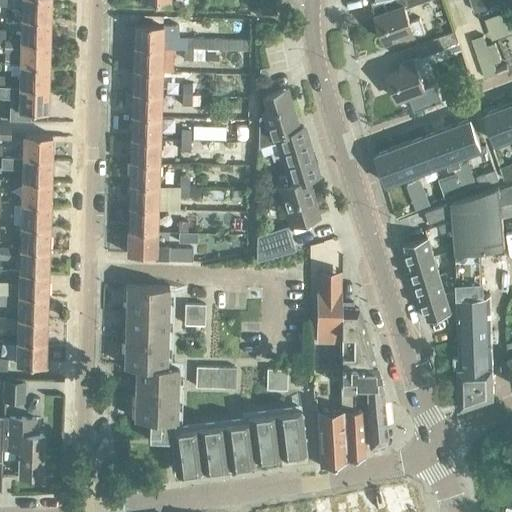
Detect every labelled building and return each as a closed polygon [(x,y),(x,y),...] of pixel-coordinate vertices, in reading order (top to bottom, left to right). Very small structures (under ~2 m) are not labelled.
[(50,19),(50,0),(22,0),(22,18),(50,19)] [(470,0),(475,12),(506,0),(470,0)] [(403,41),(416,36),(404,4),(376,15),(386,42),(401,36),(403,41)] [(133,47),(162,48),(163,17),(144,17),(144,24),(134,23),(133,47)] [(49,42),(50,19),(22,18),(21,42),(49,42)] [(419,57),(458,42),(454,30),(414,44),(419,57)] [(487,46),(483,36),(473,40),(487,77),(498,73),(499,76),(509,72),(506,65),(496,68),(494,63),(501,61),(494,44),(487,46)] [(185,49),(193,49),(249,51),(250,40),(185,38),(185,49)] [(49,42),(21,42),(5,41),(5,51),(21,51),(20,63),(48,64),(49,42)] [(161,70),(162,48),(133,47),(133,69),(161,70)] [(193,58),(193,49),(185,49),(184,57),(193,58)] [(397,100),(426,89),(414,58),(401,62),(403,67),(387,73),(397,100)] [(48,88),(48,64),(20,63),(20,87),(48,88)] [(259,79),(268,76),(265,66),(259,68),(259,79)] [(161,93),(161,70),(133,69),(132,92),(161,93)] [(183,94),(192,94),(192,85),(184,84),(183,94)] [(20,87),(4,86),(0,85),(0,97),(11,97),(10,119),(30,120),(31,111),(47,111),(48,88),(20,87)] [(277,136),(298,128),(286,89),(264,95),(268,110),(259,113),(258,142),(277,136)] [(160,117),(161,93),(132,92),(131,116),(160,117)] [(199,95),(192,94),(183,94),(183,104),(199,105),(199,95)] [(496,143),(511,137),(511,112),(509,105),(485,114),(496,143)] [(159,139),(160,128),(160,117),(131,116),(131,138),(159,139)] [(447,128),(458,157),(482,149),(471,119),(447,128)] [(164,134),(180,134),(181,122),(164,121),(164,134)] [(0,136),(10,137),(10,125),(0,124),(0,136)] [(291,183),(307,180),(319,176),(303,126),(298,128),(277,136),(291,183)] [(435,166),(458,157),(447,128),(424,137),(435,166)] [(182,130),(182,140),(190,140),(201,140),(201,131),(182,130)] [(23,158),(52,159),(52,135),(24,134),(23,158)] [(411,175),(435,166),(424,137),(400,146),(411,175)] [(158,163),(159,139),(131,138),(130,162),(158,163)] [(190,150),(190,140),(182,140),(181,150),(190,150)] [(386,184),(411,175),(400,146),(376,155),(386,184)] [(51,181),(52,159),(23,158),(23,180),(51,181)] [(158,185),(158,163),(130,162),(129,184),(158,185)] [(447,198),(476,187),(467,164),(456,168),(460,179),(442,186),(447,198)] [(485,186),(499,181),(495,170),(481,175),(485,186)] [(180,186),(189,186),(189,176),(181,175),(180,186)] [(50,204),(51,181),(23,180),(22,203),(50,204)] [(307,180),(291,183),(280,187),(291,225),(318,217),(307,180)] [(412,197),(423,192),(419,181),(408,185),(412,197)] [(157,209),(158,185),(129,184),(129,208),(157,209)] [(501,207),(511,204),(511,185),(500,189),(501,207)] [(200,187),(189,186),(180,186),(180,196),(200,196),(200,187)] [(231,188),(230,199),(241,199),(241,189),(231,188)] [(501,217),(501,207),(500,189),(455,204),(462,368),(459,368),(460,408),(494,396),(493,366),(490,295),(483,295),(481,246),(503,245),(501,217)] [(417,208),(428,204),(423,192),(412,197),(417,208)] [(49,227),(50,204),(22,203),(21,226),(49,227)] [(448,203),(440,206),(445,218),(452,215),(448,203)] [(440,206),(433,209),(437,220),(445,218),(440,206)] [(156,231),(157,209),(129,208),(128,230),(156,231)] [(433,209),(425,212),(429,221),(430,223),(437,220),(433,209)] [(188,232),(188,220),(179,220),(178,232),(188,232)] [(450,221),(439,225),(442,233),(453,228),(450,221)] [(49,249),(49,227),(21,226),(21,248),(49,249)] [(256,260),(294,250),(288,226),(257,234),(256,260)] [(156,245),(156,231),(128,230),(127,254),(154,254),(154,260),(168,260),(193,261),(193,248),(168,247),(168,245),(156,245)] [(427,320),(452,312),(440,274),(452,270),(440,232),(403,244),(422,303),(427,320)] [(49,249),(21,248),(0,246),(0,257),(20,258),(20,272),(48,273),(49,249)] [(55,274),(75,273),(74,248),(54,248),(55,274)] [(341,342),(341,312),(341,271),(318,271),(318,342),(341,342)] [(47,295),(48,273),(20,272),(19,294),(47,295)] [(126,312),(168,313),(169,286),(126,285),(126,312)] [(47,295),(19,294),(0,293),(0,304),(19,305),(18,317),(46,319),(47,295)] [(205,323),(205,304),(185,303),(185,323),(205,323)] [(167,340),(168,313),(126,312),(125,339),(167,340)] [(341,312),(341,342),(341,364),(341,387),(367,387),(369,447),(385,442),(387,436),(382,387),(383,387),(377,364),(372,364),(355,312),(341,312)] [(46,341),(46,319),(18,317),(18,340),(46,341)] [(252,338),(252,351),(265,351),(265,339),(252,338)] [(166,365),(167,340),(125,339),(124,366),(136,366),(166,365)] [(45,365),(46,341),(18,340),(17,364),(45,365)] [(135,392),(177,393),(178,365),(166,365),(136,366),(135,392)] [(235,386),(235,368),(197,367),(197,385),(235,386)] [(286,388),(286,369),(268,369),(268,387),(286,388)] [(24,401),(25,380),(4,379),(3,401),(24,401)] [(177,420),(177,393),(135,392),(134,419),(149,419),(148,440),(171,440),(169,429),(174,429),(174,420),(177,420)] [(96,405),(96,419),(111,420),(112,406),(96,405)] [(275,411),(281,454),(307,451),(301,408),(275,411)] [(319,467),(346,460),(344,410),(316,411),(319,467)] [(344,410),(346,460),(365,455),(362,410),(344,410)] [(255,458),(281,454),(275,411),(247,415),(248,420),(255,458)] [(2,423),(2,450),(19,450),(19,474),(42,475),(43,434),(35,433),(36,418),(3,417),(2,423)] [(255,462),(255,458),(248,420),(223,423),(228,466),(255,462)] [(202,469),(228,466),(223,423),(196,426),(202,469)] [(175,473),(202,469),(196,426),(174,429),(169,429),(171,440),(175,473)] [(256,511),(424,511),(418,493),(403,483),(256,510),(256,511)]
